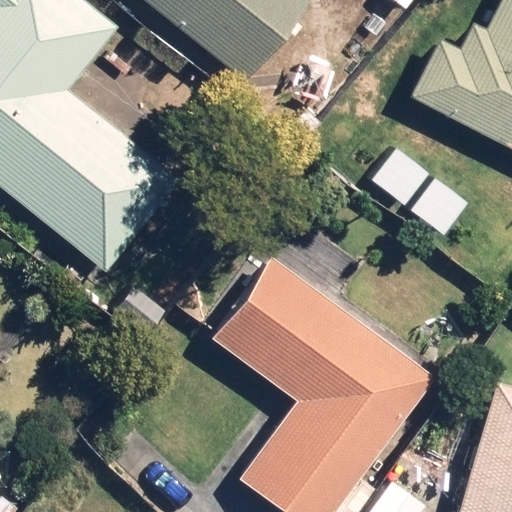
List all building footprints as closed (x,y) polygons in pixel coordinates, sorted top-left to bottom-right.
[(56,85),(103,26),(71,0),(0,0),(0,200),(93,276),(172,178),(56,85)] [(132,0),(230,83),(300,0),(132,0)] [(511,0),(485,0),(470,29),(461,24),(449,46),(431,36),(402,93),(511,149),(511,0)] [(282,396),(224,476),(274,511),(320,511),(422,370),(260,254),(199,338),(282,396)] [(511,511),(511,389),(481,382),(450,511),(511,511)] [(382,478),(358,511),(411,511),(418,504),(382,478)]
